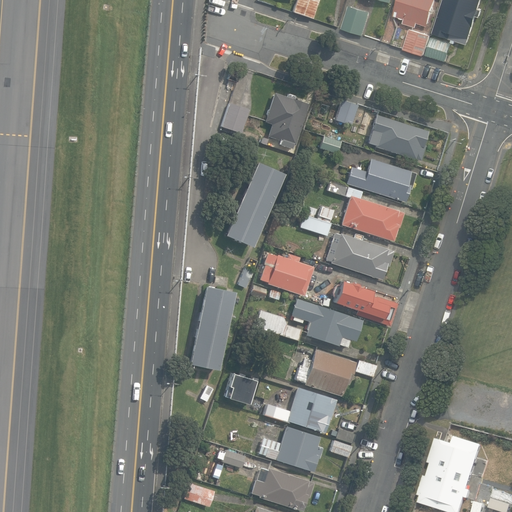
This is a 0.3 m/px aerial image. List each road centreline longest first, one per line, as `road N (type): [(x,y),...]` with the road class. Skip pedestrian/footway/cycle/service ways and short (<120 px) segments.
road 1 (trunk): [(173,0),(130,511)]
road 2 (residential): [(368,511),(492,110)]
road 3 (residential): [(492,110),(222,25)]
